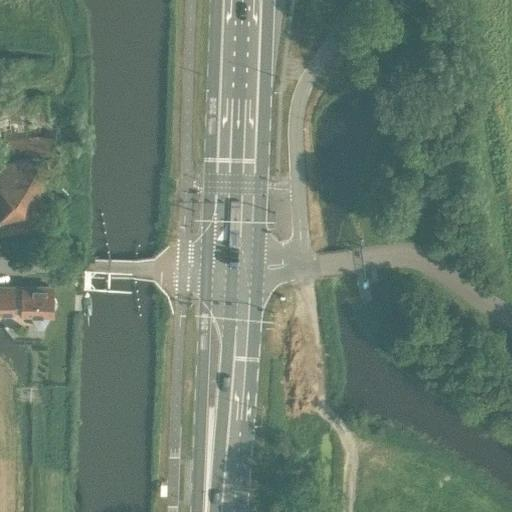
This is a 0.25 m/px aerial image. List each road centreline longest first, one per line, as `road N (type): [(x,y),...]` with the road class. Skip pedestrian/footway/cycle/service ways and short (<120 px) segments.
road 1 (unclassified): [(241,266),(304,262),(297,105),(356,0)]
road 2 (primary): [(249,0),(241,266)]
road 3 (primary): [(231,511),(241,266)]
road 4 (unclassified): [(241,266),(69,264)]
